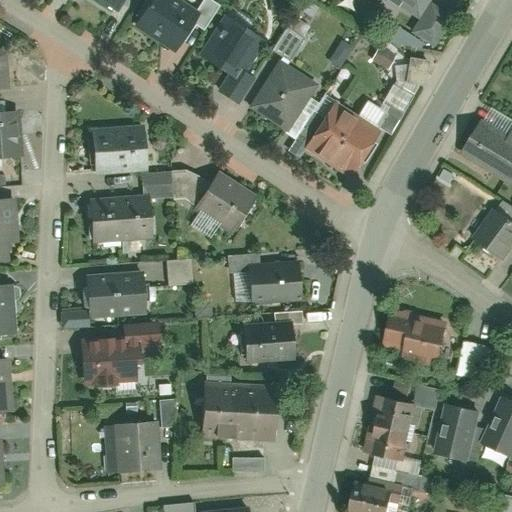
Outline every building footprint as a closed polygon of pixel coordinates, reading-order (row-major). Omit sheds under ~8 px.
[(147,0),(133,25),(175,50),(196,14),(172,0),(147,0)] [(397,0),(414,11),(420,0),(397,0)] [(430,3),(411,32),(433,46),(452,17),(430,3)] [(294,16),(286,26),(301,37),(308,27),(294,16)] [(199,56),(230,76),(255,38),(224,18),(199,56)] [(277,53),(243,102),(284,131),(319,83),(277,53)] [(381,129),(389,134),(416,92),(394,78),(366,119),(381,129)] [(337,100),(305,148),(349,177),(381,129),(366,119),(337,100)] [(0,155),(13,155),(9,112),(0,112),(0,155)] [(511,141),(479,120),(459,152),(511,185),(511,141)] [(93,172),(151,169),(149,130),(91,133),(93,172)] [(167,201),(183,200),(236,233),(253,205),(190,166),(165,167),(167,201)] [(11,198),(0,199),(0,261),(5,262),(4,245),(15,244),(11,198)] [(123,199),(124,238),(154,237),(153,198),(123,199)] [(94,199),(95,239),(124,238),(123,199),(94,199)] [(511,245),(511,222),(492,210),(472,240),(503,259),(511,245)] [(190,258),(164,260),(166,286),(192,284),(190,258)] [(256,304),(301,301),(299,264),(254,267),(256,304)] [(119,283),(120,317),(149,316),(147,281),(119,283)] [(90,284),(92,319),(120,317),(119,283),(90,284)] [(0,333),(12,333),(10,285),(0,285),(0,333)] [(418,310),(391,306),(384,347),(407,352),(405,357),(440,363),(447,321),(417,316),(418,310)] [(247,330),(251,367),(297,362),(293,326),(247,330)] [(84,343),(86,381),(140,378),(137,340),(84,343)] [(460,363),(478,365),(480,344),(462,343),(460,363)] [(0,361),(0,413),(9,413),(5,361),(0,361)] [(202,435),(273,438),(276,385),(204,382),(202,435)] [(414,406),(434,409),(437,388),(417,385),(414,406)] [(365,450),(403,459),(416,407),(378,397),(365,450)] [(511,402),(502,398),(482,443),(511,456),(511,455),(511,402)] [(480,411),(445,404),(435,451),(470,458),(480,411)] [(113,425),(115,474),(154,472),(152,423),(113,425)] [(231,457),(231,472),(263,472),(263,458),(231,457)] [(347,510),(352,511),(388,511),(395,492),(357,480),(347,510)] [(498,511),(511,511),(511,499),(505,497),(498,511)]
